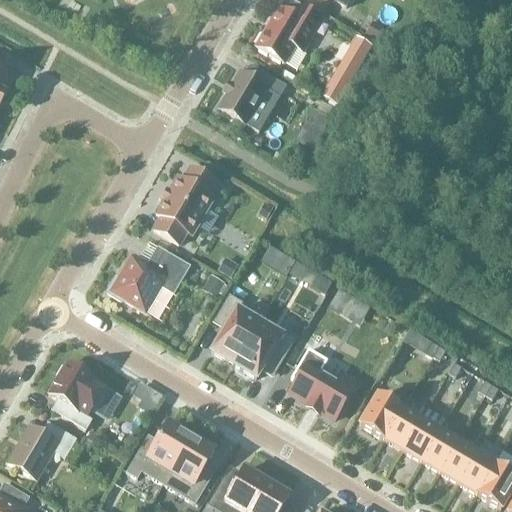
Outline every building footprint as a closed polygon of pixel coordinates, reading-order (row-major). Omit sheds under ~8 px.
[(319,0),(325,3),(327,0),(345,10),(348,5),(351,4),(353,0),(319,0)] [(302,55),(321,22),(297,8),(291,19),(277,11),(254,50),(283,67),(293,50),(302,55)] [(364,36),(374,43),(382,29),(371,23),(364,36)] [(335,108),(370,49),(355,40),(320,99),(335,108)] [(0,104),(0,105),(12,80),(0,74),(0,104)] [(244,128),(266,92),(278,100),(285,89),(264,77),(258,87),(239,75),(217,112),(244,128)] [(190,239),(212,202),(207,199),(214,186),(189,171),(182,184),(176,181),(155,217),(160,220),(152,233),(178,248),(185,236),(190,239)] [(114,282),(105,296),(120,305),(121,303),(144,316),(159,290),(172,298),(189,270),(161,253),(150,272),(129,260),(116,283),(114,282)] [(225,328),(209,355),(232,369),(260,322),(239,310),(241,306),(227,298),(214,321),(225,328)] [(260,322),(232,369),(255,382),(262,370),(274,376),(294,343),(260,322)] [(430,346),(424,357),(431,361),(437,351),(430,346)] [(437,351),(431,361),(438,365),(444,355),(437,351)] [(326,364),(307,353),(290,382),(295,385),(287,397),(333,424),(351,393),(319,374),(326,364)] [(85,420),(103,389),(65,367),(47,398),(66,409),(60,420),(84,434),(90,423),(85,420)] [(460,371),(453,367),(446,377),(453,382),(460,371)] [(490,389),(483,385),(476,395),(483,399),(490,389)] [(497,393),(490,389),(483,399),(490,404),(497,393)] [(376,398),(358,429),(382,443),(400,413),(376,398)] [(400,413),(382,443),(401,454),(419,424),(400,413)] [(419,424),(401,454),(419,465),(437,435),(419,424)] [(63,462),(75,443),(46,425),(39,437),(28,430),(6,467),(34,484),(51,455),(63,462)] [(142,445),(124,476),(136,483),(140,476),(161,488),(189,441),(167,427),(153,451),(142,445)] [(437,435),(419,465),(438,476),(456,446),(437,435)] [(189,441),(161,488),(194,508),(208,484),(198,478),(212,454),(189,441)] [(456,446),(438,476),(456,488),(474,457),(456,446)] [(474,457),(456,488),(475,499),(493,468),(474,457)] [(499,511),(511,490),(511,479),(493,468),(475,499),(497,511),(499,511)] [(233,489),(221,482),(205,508),(211,511),(249,511),(265,486),(243,472),(233,489)] [(265,486),(249,511),(279,511),(288,499),(265,486)] [(21,511),(28,501),(4,487),(0,493),(0,511),(21,511)] [(99,491),(97,505),(108,507),(111,493),(99,491)]
